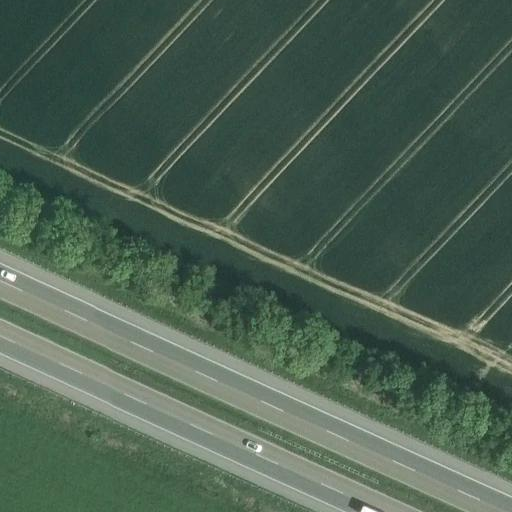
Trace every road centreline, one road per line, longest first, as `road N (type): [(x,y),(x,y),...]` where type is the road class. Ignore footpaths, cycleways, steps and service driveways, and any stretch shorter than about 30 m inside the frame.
road 1 (motorway): [(511,507),(0,276)]
road 2 (motorway): [(0,329),(408,511)]
